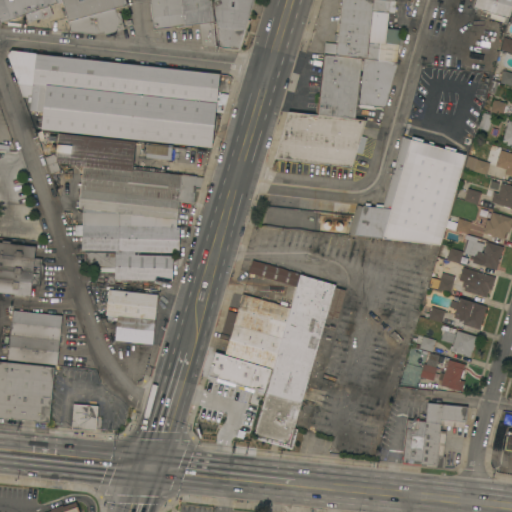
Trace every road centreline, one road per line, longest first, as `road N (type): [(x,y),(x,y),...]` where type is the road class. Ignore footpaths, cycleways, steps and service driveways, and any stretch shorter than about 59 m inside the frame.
road 1 (residential): [(0,71),(109,376),(137,398),(168,404)]
road 2 (secondary): [(293,0),(188,350)]
road 3 (residential): [(430,0),(377,190),(240,185)]
road 4 (residential): [(0,37),(274,70)]
road 5 (residential): [(511,326),(469,499)]
road 6 (primary): [(295,479),(469,499)]
road 7 (primary): [(145,468),(295,479)]
road 8 (primary): [(0,452),(145,468)]
road 9 (secondary): [(188,350),(145,468)]
